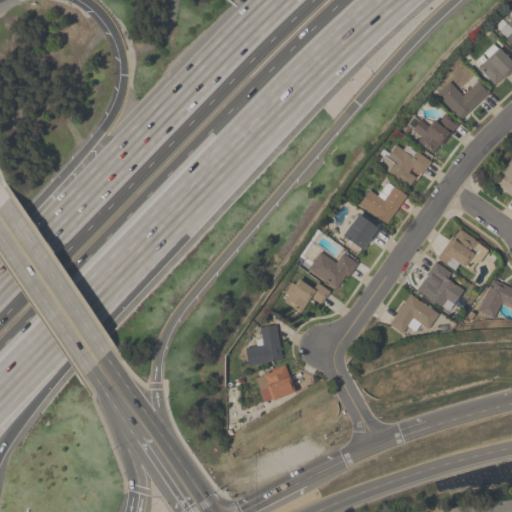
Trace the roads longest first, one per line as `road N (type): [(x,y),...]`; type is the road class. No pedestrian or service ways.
road 1 (motorway): [(164,441),(156,368),(177,315),(454,0)]
road 2 (motorway): [(0,345),(345,0)]
road 3 (motorway): [(314,0),(0,321)]
road 4 (residential): [(373,446),(331,348),(511,114)]
road 5 (motorway): [(281,0),(0,284)]
road 6 (motorway): [(172,217),(390,0)]
road 7 (motorway): [(82,0),(120,47),(117,101),(101,131),(0,245)]
road 8 (motorway): [(0,449),(142,249)]
road 9 (primary): [(0,236),(121,417)]
road 10 (primary): [(308,511),(511,447)]
road 11 (motorway): [(0,394),(142,249)]
road 12 (primary): [(104,354),(1,203)]
road 13 (primary): [(423,427),(303,479)]
